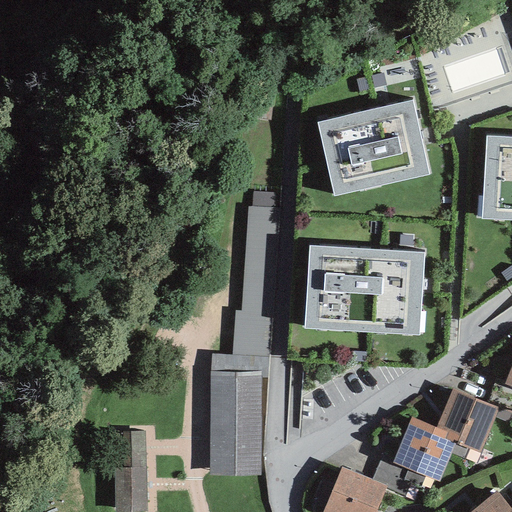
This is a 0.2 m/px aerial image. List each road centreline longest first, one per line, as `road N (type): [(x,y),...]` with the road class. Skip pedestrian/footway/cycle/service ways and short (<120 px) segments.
road 1 (residential): [(283,511),(280,481),(292,470),(511,319)]
road 2 (track): [(200,511),(200,322),(233,242)]
